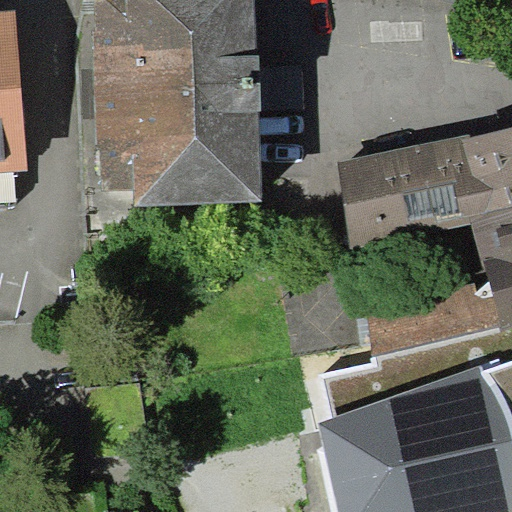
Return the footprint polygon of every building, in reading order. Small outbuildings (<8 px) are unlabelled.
[(94,0),(95,24),(91,24),(96,142),(101,142),(103,186),(134,185),(134,200),(264,194),(256,0),(94,0)] [(0,11),(0,170),(28,168),(16,10),(0,11)] [(468,135),(335,163),(353,249),(472,224),(470,216),(511,207),(511,128),(469,137),(468,135)] [(511,207),(470,216),(472,224),(487,276),(503,328),(511,326),(511,207)] [(511,326),(503,328),(487,276),(366,303),(374,357),(371,358),(372,362),(319,374),(333,418),(481,366),(485,371),(511,360),(511,326)] [(511,511),(511,360),(485,371),(481,366),(333,418),(319,423),(338,511),(511,511)] [(137,383),(86,386),(94,455),(146,449),(137,383)]
